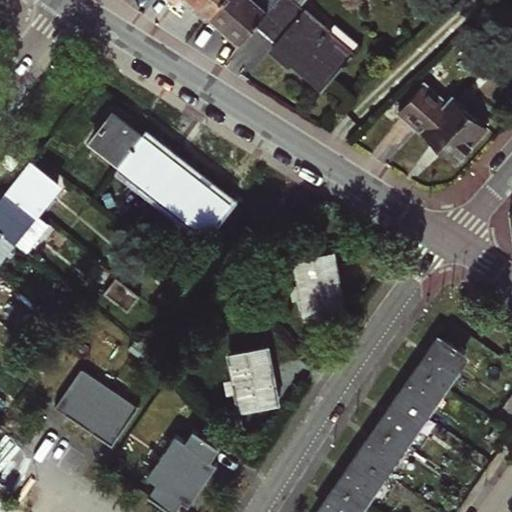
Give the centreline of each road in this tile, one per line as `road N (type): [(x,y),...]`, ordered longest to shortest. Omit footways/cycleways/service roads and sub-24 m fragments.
road 1 (tertiary): [(69,0),(447,238)]
road 2 (residential): [(255,511),(382,320),(447,238)]
